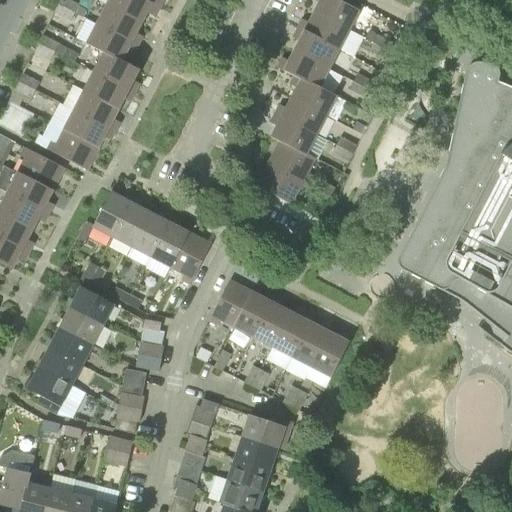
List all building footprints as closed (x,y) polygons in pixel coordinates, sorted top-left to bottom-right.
[(79,6),(66,0),(61,0),(58,5),(75,14),(79,6)] [(144,0),(109,0),(106,6),(142,24),(147,14),(155,18),(161,8),(144,0)] [(144,0),(161,8),(164,0),(144,0)] [(359,12),(336,0),(312,0),(313,0),(319,4),(314,14),(349,32),(359,12)] [(58,5),(54,13),(71,22),(75,14),(58,5)] [(106,6),(96,25),(138,47),(143,38),(136,34),(142,24),(106,6)] [(339,51),(349,32),(314,14),(309,24),(302,20),(297,29),(339,51)] [(133,56),(138,47),(96,25),(86,45),(103,53),(104,53),(122,62),(127,52),(133,56)] [(329,70),(339,51),(297,29),(293,39),(299,42),(294,52),(329,70)] [(373,43),(376,36),(368,32),(365,39),(373,43)] [(373,43),(372,44),(390,53),(394,45),(376,36),(373,43)] [(59,46),(42,37),(38,45),(55,53),(59,46)] [(390,53),(372,44),(368,52),(386,61),(390,53)] [(38,45),(34,52),(51,61),(55,53),(38,45)] [(329,70),(294,52),(289,62),(282,59),(277,69),(294,78),(319,91),(320,88),(329,70)] [(94,73),(135,94),(140,85),(134,82),(139,71),(122,62),(104,53),(103,53),(94,73)] [(511,72),(481,64),(479,64),(478,64),(475,64),(473,65),(470,66),(469,68),(467,69),(466,72),(465,74),(446,164),(445,167),(444,170),(404,247),(398,259),(398,261),(397,262),(398,264),(398,265),(399,267),(399,268),(400,269),(401,270),(402,271),(459,301),(462,302),(491,326),(485,333),(478,327),(477,328),(509,353),(511,354),(511,72)] [(94,73),(84,92),(119,110),(124,100),(131,103),(135,94),(94,73)] [(39,84),(23,75),(19,83),(35,91),(39,84)] [(353,83),(370,92),(374,84),(357,75),(353,83)] [(296,89),(291,99),(326,117),(337,97),(320,88),(319,91),(294,78),(290,86),(296,89)] [(19,83),(15,90),(15,91),(24,95),(31,99),(35,91),(19,83)] [(366,99),(370,92),(353,83),(349,90),(366,99)] [(19,105),(24,95),(15,91),(0,119),(0,125),(24,138),(37,114),(19,105)] [(84,92),(74,111),(115,133),(120,124),(114,120),(119,110),(84,92)] [(316,136),(326,117),(291,99),(286,109),(280,106),(275,115),(316,136)] [(373,116),(361,110),(356,108),(352,116),(369,124),(373,116)] [(74,111),(64,130),(99,148),(104,138),(111,142),(115,133),(74,111)] [(307,155),(316,136),(275,115),(270,124),(277,127),(271,138),(279,143),(306,157),(307,155)] [(47,151),(87,172),(99,148),(64,130),(57,145),(51,142),(47,151)] [(0,135),(0,161),(3,163),(13,143),(0,135)] [(340,139),(336,146),(353,155),(357,147),(340,139)] [(279,143),(268,165),(308,186),(313,178),(308,175),(316,160),(307,155),(306,157),(279,143)] [(353,155),(336,146),(332,154),(349,163),(353,155)] [(54,189),(65,169),(24,148),(20,157),(25,159),(19,171),(54,189)] [(291,206),(299,191),(300,190),(305,193),(308,186),(268,165),(256,187),(291,206)] [(47,203),(54,189),(19,171),(17,174),(4,168),(0,176),(0,190),(7,194),(8,191),(50,213),(54,206),(47,203)] [(320,191),(330,197),(335,189),(324,183),(320,191)] [(0,207),(0,212),(33,230),(38,221),(44,224),(50,213),(8,191),(7,194),(0,207)] [(330,197),(320,191),(315,199),(326,205),(330,197)] [(122,199),(111,193),(92,228),(112,238),(133,197),(125,192),(122,199)] [(131,248),(149,213),(140,208),(143,202),(133,197),(112,238),(131,248)] [(0,212),(0,237),(29,253),(34,244),(27,241),(33,230),(0,212)] [(150,259),(172,217),(163,212),(160,219),(149,213),(131,248),(150,259)] [(170,269),(188,233),(178,228),(181,222),(172,217),(150,259),(170,269)] [(182,281),(190,286),(211,245),(188,233),(170,269),(184,277),(182,281)] [(0,263),(12,270),(18,259),(24,262),(29,253),(0,237),(0,263)] [(81,281),(84,282),(88,285),(97,268),(90,264),(81,281)] [(88,285),(96,289),(105,272),(97,268),(88,285)] [(208,322),(217,326),(219,321),(231,327),(249,292),(229,282),(208,322)] [(103,327),(114,305),(81,288),(70,309),(103,327)] [(126,305),(131,297),(116,289),(111,297),(126,305)] [(249,292),(231,327),(251,338),(273,296),(266,292),(263,299),(249,292)] [(251,338),(271,348),(289,312),(281,308),(284,302),(273,296),(251,338)] [(142,302),(131,297),(126,305),(138,311),(142,302)] [(93,347),(103,327),(70,309),(59,329),(93,347)] [(271,348),(291,358),(312,316),(304,312),(301,319),(289,312),(271,348)] [(291,358),(311,368),(329,333),(319,328),(322,321),(312,316),(291,358)] [(143,329),(140,344),(162,347),(164,333),(160,332),(161,324),(145,321),(143,329)] [(49,348),(82,366),(93,347),(59,329),(49,348)] [(352,337),(343,332),(339,338),(329,333),(311,368),(305,379),(325,389),(352,337)] [(164,348),(162,347),(140,344),(138,356),(161,360),(164,348)] [(71,387),(82,366),(49,348),(38,369),(71,387)] [(206,364),(211,354),(200,349),(196,358),(206,364)] [(223,351),(214,368),(221,372),(230,355),(223,351)] [(136,368),(159,372),(161,360),(138,356),(136,368)] [(252,388),(261,371),(253,367),(244,384),(252,388)] [(41,397),(36,406),(56,416),(71,387),(38,369),(27,390),(41,397)] [(144,386),(146,374),(126,370),(123,382),(144,386)] [(252,388),(259,391),(260,392),(269,375),(261,371),(252,388)] [(121,393),(142,398),(144,386),(123,382),(121,393)] [(283,404),(284,404),(291,408),(299,391),(292,387),(283,404)] [(299,391),(291,408),(298,412),(307,395),(299,391)] [(121,393),(119,406),(142,411),(144,398),(142,398),(121,393)] [(98,401),(118,412),(119,406),(102,396),(98,401)] [(211,428),(219,405),(203,400),(200,408),(196,407),(191,421),(211,428)] [(116,419),(137,423),(140,423),(142,411),(119,406),(118,412),(116,419)] [(278,450),(278,449),(283,451),(293,424),(270,417),(268,422),(249,416),(242,438),(278,450)] [(116,419),(114,430),(135,434),(137,423),(116,419)] [(60,425),(44,421),(41,430),(58,434),(60,425)] [(82,431),(66,427),(63,435),(80,440),(82,431)] [(204,450),(207,441),(191,436),(188,444),(204,450)] [(107,450),(129,456),(133,443),(110,438),(107,450)] [(270,472),(278,450),(242,438),(234,460),(270,472)] [(188,444),(185,453),(201,458),(204,450),(188,444)] [(127,468),(129,456),(107,450),(104,462),(127,468)] [(29,484),(31,475),(35,457),(13,452),(0,459),(0,460),(0,467),(7,469),(3,483),(1,491),(0,497),(0,506),(20,511),(21,511),(28,484),(29,484)] [(227,481),(263,493),(270,472),(234,460),(227,481)] [(194,494),(196,487),(180,481),(178,488),(194,494)] [(256,511),(263,493),(227,481),(219,505),(223,506),(224,504),(247,511),(256,511)] [(44,511),(50,489),(29,484),(28,484),(21,511),(20,511),(19,511),(44,511)] [(178,488),(175,497),(191,502),(194,494),(178,488)] [(68,511),(72,495),(50,489),(44,511),(68,511)] [(91,511),(95,500),(72,495),(68,511),(91,511)] [(115,511),(117,506),(95,500),(91,511),(115,511)]
